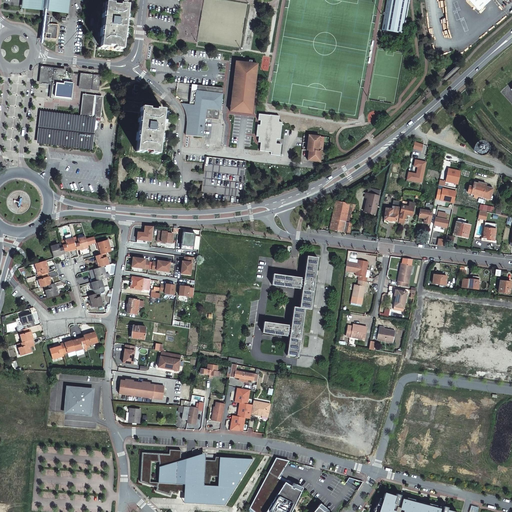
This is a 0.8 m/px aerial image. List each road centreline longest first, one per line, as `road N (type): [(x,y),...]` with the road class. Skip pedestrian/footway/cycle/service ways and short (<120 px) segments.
road 1 (unknown): [(325,240),(305,362),(252,354),(266,264)]
road 2 (secondary): [(276,200),(153,212),(46,194)]
road 3 (unclassified): [(511,391),(405,378),(375,471)]
road 4 (unclassified): [(375,471),(220,437)]
road 5 (secondary): [(405,131),(511,34)]
road 6 (unclassified): [(511,507),(375,471)]
road 7 (secondary): [(125,217),(175,222),(262,214)]
road 8 (secondary): [(279,210),(340,183),(389,144)]
road 9 (secondary): [(389,144),(276,200)]
road 10 (unknown): [(511,304),(425,291),(422,252)]
road 11 (residential): [(386,247),(511,262)]
